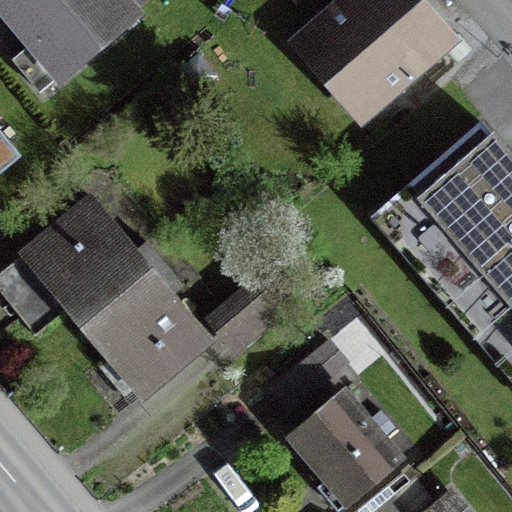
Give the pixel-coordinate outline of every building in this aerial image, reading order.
[(0,0),(0,25),(50,91),(136,26),(116,0),(0,0)] [(374,105),(446,42),(409,0),(349,0),(312,32),(374,105)] [(511,164),(478,125),(387,204),(428,251),(435,245),(511,333),(511,164)] [(0,137),(0,172),(17,158),(0,137)] [(33,263),(0,290),(0,301),(32,340),(66,312),(79,328),(104,358),(109,355),(142,395),(138,399),(139,400),(207,344),(162,290),(168,285),(173,281),(158,263),(144,245),(138,250),(132,254),(88,200),(19,257),(20,258),(26,254),(33,263)] [(275,315),(253,288),(209,326),(231,352),(275,315)] [(266,393),(285,416),(344,366),(325,343),(266,393)] [(326,481),(316,488),(335,511),(336,511),(395,463),(338,396),(289,437),(326,481)]
